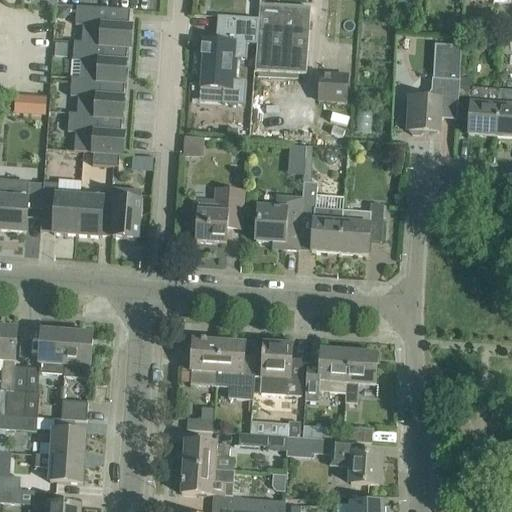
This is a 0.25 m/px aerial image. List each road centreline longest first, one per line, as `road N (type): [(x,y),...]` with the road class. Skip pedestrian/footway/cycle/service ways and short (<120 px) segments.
road 1 (residential): [(180,0),(160,290)]
road 2 (residential): [(413,309),(160,290)]
road 3 (residential): [(128,511),(144,289)]
road 4 (unclassified): [(413,309),(420,202),(451,176),(511,181)]
road 5 (unclassified): [(418,511),(413,309)]
road 6 (residential): [(144,289),(0,278)]
